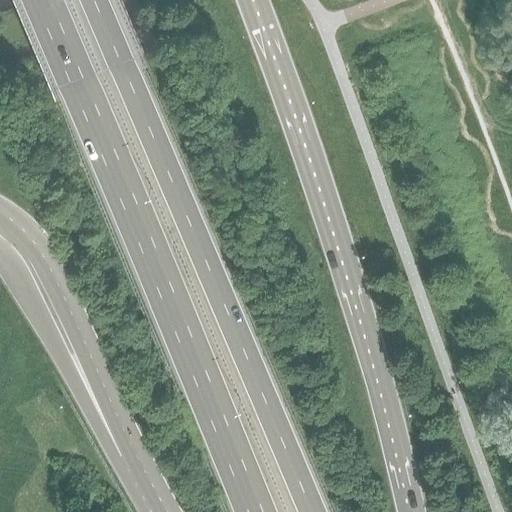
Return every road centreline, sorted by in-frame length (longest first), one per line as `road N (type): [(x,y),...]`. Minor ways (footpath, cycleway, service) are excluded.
road 1 (trunk): [(310,511),(93,0)]
road 2 (trunk): [(41,0),(254,511)]
road 3 (trunk): [(403,511),(322,225),(242,0)]
road 4 (trunk): [(0,225),(39,265),(106,410)]
road 5 (trunk): [(0,253),(61,359),(106,410)]
